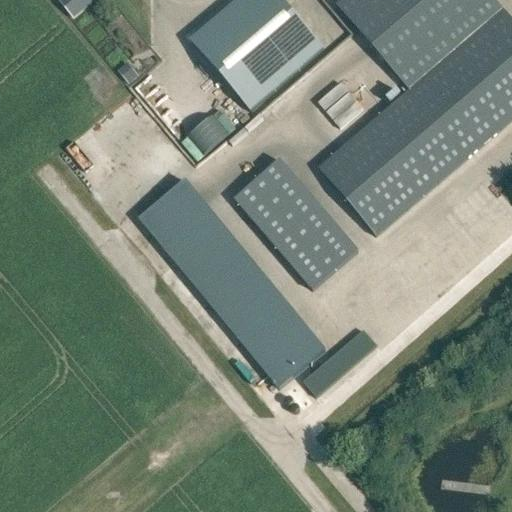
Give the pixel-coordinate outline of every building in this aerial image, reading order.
[(95,0),(59,0),(58,1),(74,20),(97,1),(95,0)] [(324,52),(279,0),(243,0),(191,45),(251,115),(324,52)] [(490,0),(345,0),(339,5),(413,92),(504,16),(490,0)] [(318,172),(375,239),(511,123),(511,25),(504,16),(413,92),(318,172)] [(116,73),(128,87),(148,70),(136,56),(116,73)] [(475,197),(490,219),(507,208),(511,215),(511,203),(497,182),(475,197)] [(271,222),(312,284),(336,268),(334,265),(355,251),(348,240),(321,258),(311,242),(334,227),(312,195),(271,222)] [(441,221),(420,242),(430,253),(443,240),(462,258),(470,249),(441,221)] [(253,232),(232,249),(245,265),(267,248),(253,232)] [(274,314),(297,305),(284,269),(256,279),(262,296),(267,295),(274,314)] [(382,299),(375,307),(391,322),(398,314),(382,299)] [(377,349),(364,334),(304,386),(316,401),(377,349)] [(224,346),(280,405),(290,396),(233,337),(224,346)]
